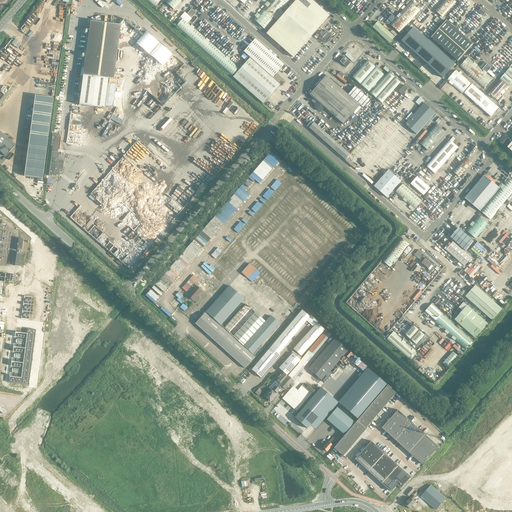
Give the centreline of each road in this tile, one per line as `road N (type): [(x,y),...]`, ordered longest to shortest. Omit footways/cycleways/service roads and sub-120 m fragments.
road 1 (unclassified): [(324,505),(333,478),(125,292)]
road 2 (unknown): [(277,234),(295,211),(334,248),(340,227),(289,190),(242,238),(252,255)]
road 3 (unclassified): [(125,292),(281,112)]
road 4 (unknown): [(185,325),(166,298),(280,167)]
road 5 (unclassified): [(424,238),(281,112)]
road 6 (unclassified): [(483,146),(349,29)]
road 7 (unclassified): [(125,292),(0,180)]
road 8 (unknown): [(0,393),(33,384),(51,275)]
road 9 (unknown): [(252,255),(298,288),(315,270),(277,234)]
road 10 (unclassified): [(309,81),(217,0)]
road 11 (unknown): [(6,19),(22,40),(27,79),(24,96),(0,124)]
